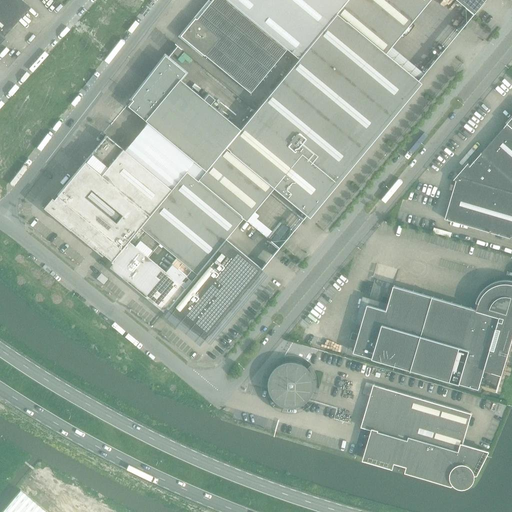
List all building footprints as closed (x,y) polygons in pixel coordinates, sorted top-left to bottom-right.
[(0,0),(0,39),(30,6),(21,0),(0,0)] [(185,171),(171,189),(111,260),(110,261),(112,262),(108,266),(162,311),(165,307),(167,308),(203,339),(261,269),(224,239),(242,218),(245,220),(247,219),(254,211),(273,187),(306,215),(418,80),(384,53),(390,46),(428,0),(455,0),(473,14),(484,0),(226,0),(243,14),(286,49),(298,59),(239,129),(205,170),(197,180),(185,171)] [(195,18),(180,36),(202,54),(204,56),(204,55),(250,93),(286,49),(243,14),(226,0),(211,0),(210,2),(196,19),(195,18)] [(132,100),(127,106),(147,122),(205,170),(239,129),(209,104),(214,99),(208,93),(203,99),(179,79),(185,72),(164,55),(131,98),(132,100)] [(511,117),(507,123),(470,166),(469,163),(454,179),(454,180),(456,180),(445,219),(511,238),(511,117)] [(49,199),(42,207),(53,216),(101,256),(103,254),(111,260),(171,189),(124,150),(106,135),(53,198),(51,197),(49,199)] [(353,333),(351,339),(357,341),(354,352),(479,389),(485,369),(501,374),(502,375),(511,341),(511,283),(508,282),(502,283),(496,284),(494,280),(486,285),(488,289),(484,293),(481,297),(479,303),(477,309),(394,285),(389,303),(387,310),(368,304),(361,326),(359,334),(353,333)] [(296,365),(291,364),(285,365),(280,366),(276,369),(272,374),(270,379),(269,384),(270,390),(272,395),(276,399),(280,402),(285,404),(291,405),(296,403),(301,401),(305,397),(308,392),(309,387),(309,381),(308,376),(305,372),(301,368),(296,365)] [(373,384),(361,427),(372,430),(364,459),(452,485),(454,483),(456,485),(459,487),(462,487),(466,487),(469,485),(471,483),(473,481),(474,478),(474,475),(477,474),(488,452),(463,444),(472,413),(373,384)] [(46,511),(20,490),(0,511),(46,511)]
